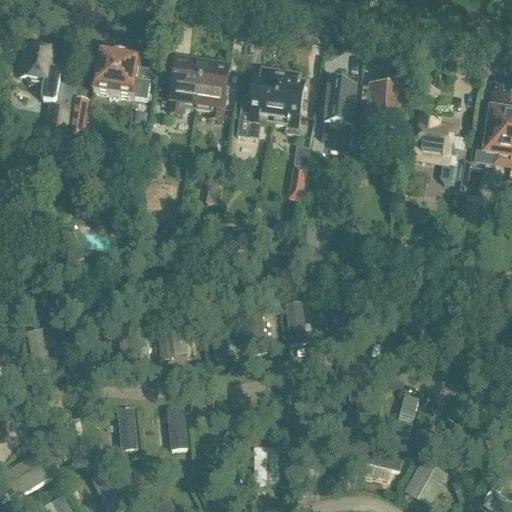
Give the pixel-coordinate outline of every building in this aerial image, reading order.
[(44,106),(49,107),(43,141),(68,145),(69,140),(68,140),(69,132),(74,105),(77,91),(63,88),(63,89),(59,89),(62,75),(57,74),(60,57),(25,51),(19,83),(30,85),(32,88),(43,90),(41,102),(44,106)] [(141,66),(99,60),(93,98),(136,105),(136,103),(148,105),(152,74),(140,72),(141,66)] [(203,71),(178,67),(170,119),(183,121),(184,114),(196,115),(203,71)] [(196,115),(209,117),(208,124),(221,126),(229,75),(203,71),(196,115)] [(241,111),(236,142),(258,145),(260,128),(273,130),(280,83),(254,79),(253,81),(254,81),(250,112),(241,111)] [(280,83),(273,130),(287,132),(286,139),(298,141),(306,89),(307,89),(307,87),(280,83)] [(328,89),(324,130),(326,130),(325,145),(351,148),(353,133),(356,103),(355,103),(356,92),(328,89)] [(368,113),(366,113),(365,134),(396,137),(399,95),(370,93),(368,113)] [(74,105),(69,132),(68,140),(69,140),(84,142),(89,108),(74,105)] [(478,145),(475,165),(495,168),(511,170),(511,165),(511,117),(509,117),(507,113),(499,112),(496,115),(491,115),(487,147),(478,145)] [(442,172),(440,185),(445,191),(466,193),(470,167),(459,166),(459,162),(450,160),(455,131),(439,128),(440,126),(422,123),(418,143),(413,142),(409,164),(413,165),(412,167),(442,172)] [(148,147),(142,180),(158,183),(164,150),(148,147)] [(288,205),(301,206),(302,207),(302,206),(310,153),(297,151),(288,205)] [(228,160),(214,158),(206,208),(221,210),(225,187),(228,160)] [(228,160),(225,187),(238,189),(242,163),(228,160)] [(466,193),(467,193),(466,201),(481,203),(485,175),(470,172),(471,168),(470,167),(466,193)] [(356,170),(355,191),(369,192),(371,171),(356,170)]
